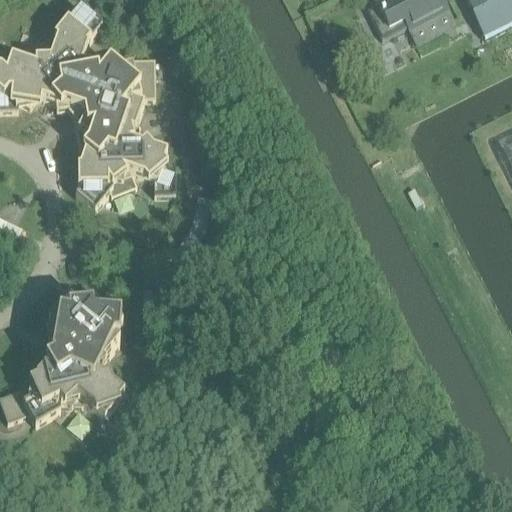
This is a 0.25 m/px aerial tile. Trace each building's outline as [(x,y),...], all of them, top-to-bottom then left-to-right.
[(377,11),(366,17),(381,46),(407,33),(408,35),(447,16),(438,0),(399,0),(394,2),(393,0),(390,0),(375,8),(377,11)] [(511,0),(462,0),(484,42),(511,28),(511,0)] [(0,78),(0,117),(17,117),(17,113),(17,108),(24,112),(25,113),(29,115),(30,113),(35,105),(41,107),(55,112),(58,113),(86,122),(73,125),(73,127),(79,125),(81,133),(85,151),(78,153),(79,154),(86,153),(79,174),(76,174),(77,195),(81,195),(74,203),(94,219),(109,200),(110,204),(136,194),(131,183),(130,180),(142,184),(150,187),(153,188),(153,203),(175,203),(174,172),(167,172),(162,172),(164,168),(166,160),(152,155),(142,152),(138,135),(135,136),(143,113),(133,109),(140,107),(155,106),(154,67),(130,68),(130,74),(122,76),(112,73),(110,80),(98,83),(94,84),(91,72),(88,62),(83,64),(87,52),(86,51),(101,33),(77,14),(53,44),(56,46),(48,67),(45,64),(42,66),(35,72),(10,64),(5,78),(0,78)] [(511,125),(496,133),(508,162),(508,166),(511,174),(511,125)] [(191,231),(175,257),(186,265),(204,237),(211,205),(197,202),(191,231)] [(0,224),(0,244),(13,251),(21,235),(0,224)] [(215,272),(210,283),(224,290),(229,279),(215,272)] [(27,395),(0,404),(0,412),(6,430),(22,424),(28,422),(34,432),(60,418),(57,413),(61,413),(73,413),(82,413),(82,409),(101,425),(95,439),(116,447),(126,418),(119,415),(115,414),(117,411),(123,404),(112,394),(103,387),(106,371),(102,370),(119,351),(117,350),(109,343),(119,337),(121,335),(120,332),(117,327),(116,326),(110,316),(103,320),(89,308),(86,312),(84,314),(78,305),(71,296),(70,297),(73,302),(68,306),(58,312),(55,307),(53,309),(58,316),(47,328),(51,331),(61,339),(48,338),(48,339),(54,341),(53,348),(50,367),(44,365),(43,367),(51,368),(36,386),(34,385),(32,390),(32,392),(30,396),(29,400),(27,395)] [(143,296),(142,326),(156,326),(156,296),(143,296)] [(142,326),(141,350),(155,350),(156,326),(142,326)] [(82,443),(94,427),(79,415),(66,430),(82,443)]
